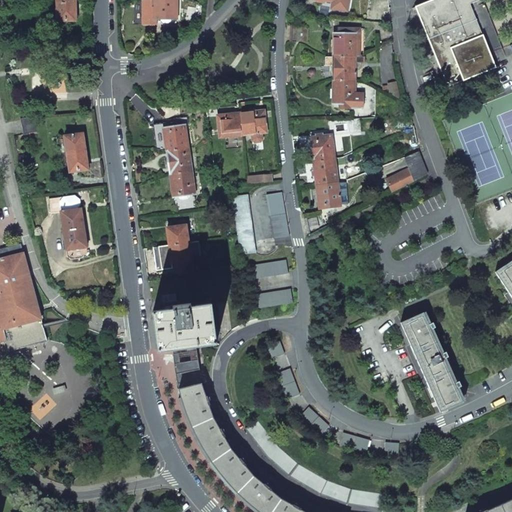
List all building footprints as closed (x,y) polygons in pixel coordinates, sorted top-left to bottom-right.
[(56,0),(57,21),(76,21),(75,0),(56,0)] [(176,0),(142,0),(143,20),(155,20),(177,20),(176,0)] [(349,12),(350,0),(332,0),(332,2),(331,9),(349,12)] [(490,54),(502,49),(482,0),(432,0),(415,7),(447,87),(495,68),(490,54)] [(511,0),(482,0),(502,49),(511,44),(511,0)] [(292,25),(291,42),(307,43),(308,28),(292,25)] [(334,33),(333,57),(354,57),(355,33),(334,33)] [(332,77),(332,81),(333,81),(354,80),(354,57),(333,57),(332,77)] [(332,81),(333,104),(339,104),(339,109),(363,109),(363,95),(354,95),(354,80),(333,81),(332,81)] [(156,91),(157,103),(166,103),(166,90),(156,91)] [(266,132),(264,111),(240,113),(243,135),(251,134),(252,141),(254,143),(260,142),(262,139),(262,133),(266,132)] [(217,116),(220,138),(243,135),(240,113),(217,116)] [(20,119),(24,135),(37,132),(34,116),(20,119)] [(163,127),(166,151),(167,151),(188,148),(184,124),(163,127)] [(65,144),(67,154),(85,152),(83,134),(64,136),(65,144)] [(310,138),(313,161),(334,159),(333,146),(332,139),(331,135),(310,138)] [(166,151),(169,174),(170,174),(191,172),(188,148),(167,151),(166,151)] [(404,157),(414,182),(427,175),(418,151),(404,157)] [(67,154),(70,172),(88,170),(85,152),(67,154)] [(313,161),(316,186),(337,183),(334,159),(313,161)] [(169,174),(173,198),(195,195),(191,172),(170,174),(169,174)] [(271,174),(246,176),(247,184),(271,182),(271,174)] [(316,186),(319,209),(340,207),(337,183),(316,186)] [(266,195),(274,238),(289,236),(282,196),(281,193),(266,195)] [(233,196),(241,255),(256,252),(248,194),(233,196)] [(50,199),(51,213),(61,212),(74,210),(72,196),(50,199)] [(61,212),(64,231),(84,228),(81,209),(74,210),(61,212)] [(306,217),(310,235),(323,228),(321,214),(306,217)] [(167,228),(169,245),(188,242),(186,225),(167,228)] [(64,231),(67,250),(87,247),(84,228),(64,231)] [(153,247),(156,270),(191,265),(190,260),(197,259),(200,256),(198,241),(188,242),(169,245),(153,247)] [(0,341),(6,340),(9,352),(47,341),(23,253),(0,259),(0,341)] [(254,279),(288,273),(286,260),(253,265),(254,279)] [(511,260),(495,272),(511,297),(511,260)] [(290,289),(257,295),(259,308),(292,303),(290,289)] [(158,351),(172,349),(196,346),(217,343),(211,303),(190,306),(190,303),(173,305),(174,308),(152,311),(158,351)] [(429,320),(426,321),(423,313),(401,323),(440,411),(462,401),(459,394),(461,393),(454,378),(452,379),(446,365),(448,364),(441,349),(439,350),(433,335),(435,334),(429,320)] [(279,341),(266,346),(271,358),(284,354),(279,341)] [(172,349),(176,374),(195,371),(197,384),(201,383),(196,346),(172,349)] [(290,369),(277,374),(286,399),(299,394),(290,369)] [(176,374),(178,389),(192,427),(211,462),(237,492),(260,511),(305,511),(299,509),(300,507),(296,502),(293,505),(281,498),(270,489),(271,488),(267,482),(264,484),(254,475),(244,465),(246,463),(243,457),(239,459),(230,448),(224,436),(225,435),(223,428),(220,429),(213,417),(209,404),(210,403),(210,396),(206,396),(201,383),(197,384),(195,371),(176,374)] [(328,426),(309,407),(299,417),(319,436),(328,426)] [(267,457),(289,476),(320,494),(347,504),(383,509),(384,494),(351,489),(327,480),(298,464),(278,447),(258,421),(245,428),(267,457)] [(369,440),(343,433),(339,446),(365,453),(369,440)] [(385,442),(384,456),(397,457),(398,443),(385,442)] [(478,510),(478,511),(511,511),(511,498),(500,504),(486,510),(485,509),(478,510)]
